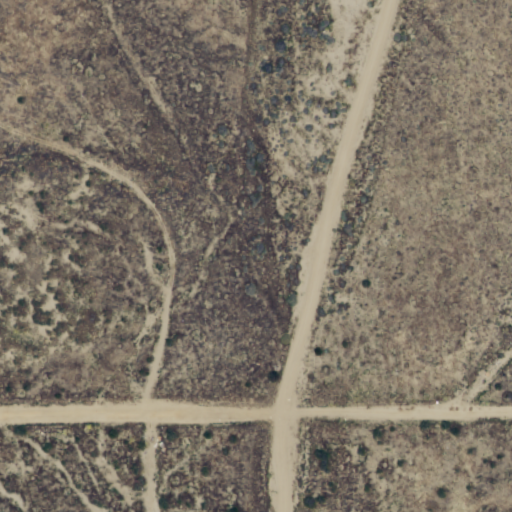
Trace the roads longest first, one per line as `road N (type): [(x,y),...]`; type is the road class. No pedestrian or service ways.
road 1 (residential): [(0,422),(511,417)]
road 2 (residential): [(389,0),(292,419)]
